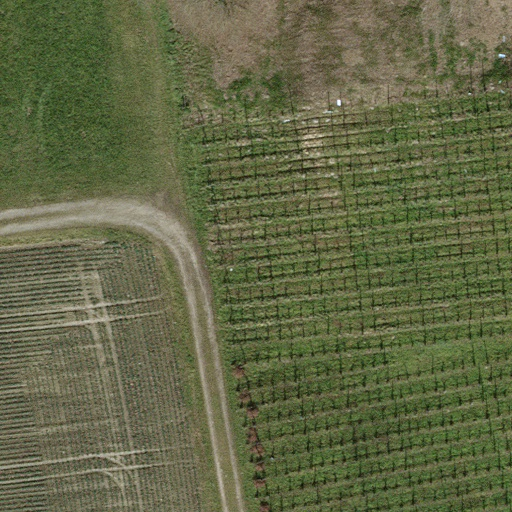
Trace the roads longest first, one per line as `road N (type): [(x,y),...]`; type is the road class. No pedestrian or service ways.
road 1 (track): [(226,511),(180,201)]
road 2 (track): [(0,222),(180,201)]
